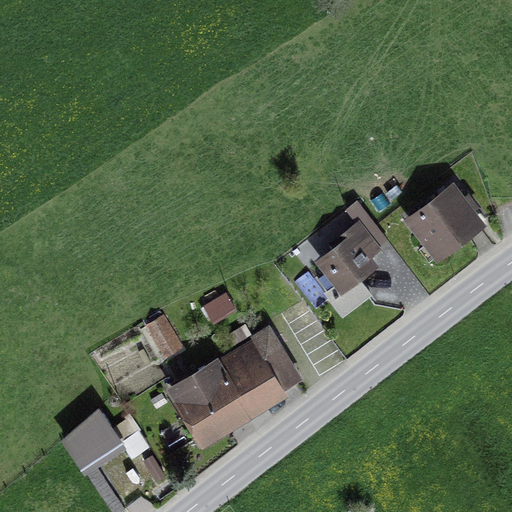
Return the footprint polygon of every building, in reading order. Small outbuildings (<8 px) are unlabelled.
[(455,185),(405,224),(438,266),(488,227),(455,185)] [(338,247),(316,265),(342,297),(378,268),(372,260),(382,252),(357,221),(333,241),(338,247)] [(226,293),(205,305),(213,321),(235,309),(226,293)] [(148,327),(163,354),(182,343),(167,316),(148,327)] [(218,360),(166,393),(203,453),(288,400),(284,394),(303,382),(269,327),(249,340),(252,345),(221,364),(218,360)] [(101,406),(65,437),(84,468),(124,440),(101,406)]
